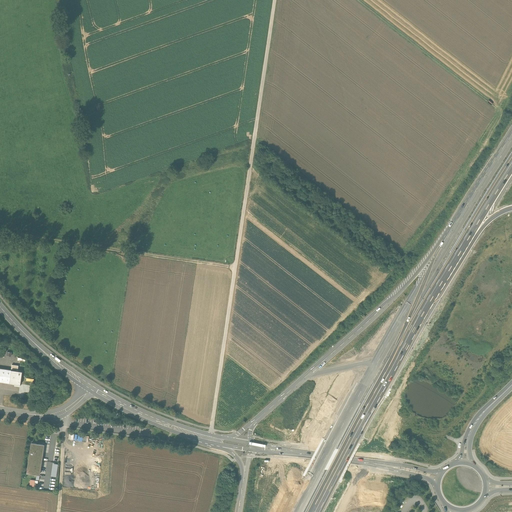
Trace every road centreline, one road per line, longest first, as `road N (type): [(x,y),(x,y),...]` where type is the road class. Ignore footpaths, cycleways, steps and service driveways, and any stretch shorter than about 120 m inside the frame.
road 1 (track): [(210,435),(275,0)]
road 2 (motorway): [(457,220),(297,511)]
road 3 (motorway): [(312,511),(462,246)]
road 4 (motorway): [(457,220),(393,297),(254,422)]
road 5 (track): [(0,233),(234,267)]
road 6 (secondary): [(442,473),(250,443)]
road 7 (secondary): [(249,450),(438,481)]
road 8 (secondary): [(227,439),(141,411),(93,385)]
road 9 (secondary): [(89,390),(171,431),(222,445)]
